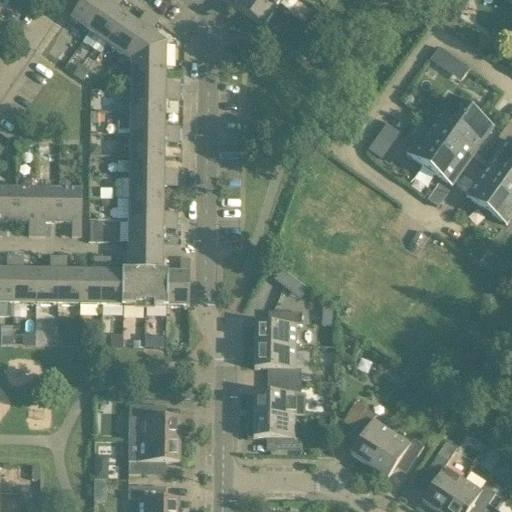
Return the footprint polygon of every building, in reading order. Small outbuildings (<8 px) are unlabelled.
[(24,4),(17,0),(0,0),(0,14),(8,3),(19,11),(24,4)] [(84,0),(70,21),(89,34),(112,0),(101,0),(101,1),(99,0),(84,0)] [(112,0),(89,34),(106,46),(125,18),(115,11),(122,0),(112,0)] [(263,29),(276,11),(259,0),(241,0),(240,2),(236,0),(224,0),(223,2),(263,29)] [(259,0),(276,11),(283,0),(259,0)] [(106,46),(124,59),(152,19),(144,14),(136,26),(125,18),(106,46)] [(131,63),(131,72),(165,72),(165,45),(150,35),(158,24),(152,19),(124,59),(131,63)] [(453,61),(439,50),(430,63),(444,73),(453,61)] [(83,83),(90,74),(80,67),(74,77),(83,83)] [(165,85),(165,72),(131,72),(131,93),(179,94),(179,86),(165,85)] [(178,102),(179,94),(131,93),(130,115),(164,115),(164,102),(178,102)] [(447,99),(406,159),(450,189),(492,131),(447,99)] [(118,115),(118,137),(130,137),(178,138),(178,129),(164,129),(164,115),(130,115),(118,115)] [(130,137),(130,159),(163,159),(164,146),(178,146),(178,138),(130,137)] [(511,145),(507,141),(466,199),(506,228),(511,218),(511,145)] [(91,148),(91,157),(101,158),(101,152),(98,148),(91,148)] [(130,159),(129,180),(177,181),(177,173),(163,173),(163,159),(130,159)] [(129,180),(129,202),(163,202),(163,190),(177,189),(177,181),(129,180)] [(437,209),(447,195),(438,188),(428,203),(437,209)] [(0,190),(0,237),(2,238),(2,224),(15,224),(16,190),(0,190)] [(16,190),(15,224),(28,225),(28,238),(36,239),(37,191),(16,190)] [(37,191),(36,239),(45,239),(45,225),(58,225),(59,191),(37,191)] [(59,191),(58,225),(72,226),(71,240),(81,240),(82,192),(59,191)] [(112,201),(112,191),(100,191),(100,201),(112,201)] [(330,225),(323,235),(348,252),(360,234),(365,238),(378,219),(341,193),(322,219),(330,225)] [(162,216),(163,202),(129,202),(128,223),(176,224),(176,216),(162,216)] [(176,233),(176,224),(128,223),(128,246),(145,246),(162,246),(162,232),(176,233)] [(348,252),(323,235),(315,245),(308,240),(289,266),(326,293),(340,274),(335,270),(348,252)] [(128,252),(128,258),(128,267),(131,270),(130,275),(123,275),(122,309),(144,309),(145,252),(145,246),(128,246),(128,252)] [(144,309),(165,310),(166,276),(159,275),(159,270),(162,268),(162,252),(162,246),(145,246),(145,252),(144,309)] [(504,268),(487,255),(480,266),(497,278),(504,268)] [(0,307),(14,307),(15,259),(6,259),(6,273),(0,272),(0,307)] [(35,308),(36,273),(23,273),(23,259),(15,259),(14,307),(35,308)] [(413,299),(438,316),(445,306),(453,312),(472,285),(434,259),(421,277),(426,281),(413,299)] [(35,308),(57,308),(58,260),(49,260),(49,274),(36,273),(35,308)] [(57,308),(79,308),(79,274),(66,274),(66,260),(58,260),(57,308)] [(101,309),(101,261),(93,260),(93,274),(79,274),(79,308),(101,309)] [(101,309),(122,309),(123,275),(110,275),(110,261),(101,261),(101,309)] [(189,262),(180,262),(179,276),(166,276),(165,310),(188,310),(188,293),(189,262)] [(284,290),(292,280),(281,272),(273,282),(284,290)] [(431,327),(438,316),(413,299),(400,317),(395,313),(382,332),(420,359),(438,332),(431,327)] [(331,329),(332,310),(322,310),(321,329),(331,329)] [(254,327),(254,349),(295,350),(295,328),(301,328),(302,315),(273,315),(273,327),(254,327)] [(0,337),(0,347),(12,347),(12,337),(0,337)] [(111,338),(111,350),(122,350),(122,338),(111,338)] [(154,339),(154,350),(164,351),(164,339),(154,339)] [(294,372),(295,350),(254,349),(254,372),(288,372),(288,384),(301,385),(301,372),(294,372)] [(390,381),(401,389),(407,381),(396,373),(390,381)] [(253,418),(294,419),(305,419),(305,397),(300,397),(301,385),(288,384),(288,396),(253,396),(253,418)] [(342,424),(352,431),(365,411),(355,404),(342,424)] [(129,408),(129,443),(180,443),(180,421),(142,421),(142,408),(129,408)] [(439,409),(433,418),(440,423),(446,413),(439,409)] [(350,457),(368,470),(391,435),(372,423),(376,418),(365,411),(352,431),(363,438),(350,457)] [(293,441),(294,419),(253,418),(252,441),(287,441),(287,454),(299,454),(300,441),(293,441)] [(409,448),(391,435),(368,470),(387,482),(406,453),(416,460),(423,449),(413,442),(409,448)] [(179,466),(180,443),(129,443),(128,477),(141,478),(141,465),(179,466)] [(432,511),(442,511),(462,483),(444,470),(448,465),(457,450),(446,443),(437,458),(430,469),(440,476),(421,504),(432,511)] [(40,483),(40,469),(32,469),(31,482),(40,483)] [(462,483),(442,511),(469,511),(478,500),(488,507),(495,496),(484,489),(481,495),(462,483)] [(137,511),(178,511),(179,503),(165,502),(165,490),(128,489),(128,502),(138,502),(137,511)]
